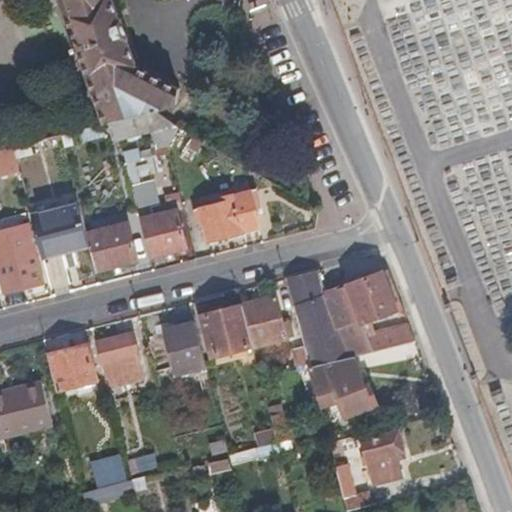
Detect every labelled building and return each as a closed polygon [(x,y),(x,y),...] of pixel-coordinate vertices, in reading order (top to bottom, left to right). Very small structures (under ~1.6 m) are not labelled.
[(111,0),(60,0),(105,124),(123,120),(156,111),(179,103),(175,86),(134,63),(111,0)] [(163,128),(168,147),(181,126),(156,111),(123,120),(127,138),(163,128)] [(182,155),(193,161),(205,140),(195,134),(182,155)] [(161,199),(153,167),(158,166),(152,145),(124,152),(138,205),(161,199)] [(13,147),(0,150),(0,169),(13,166),(16,175),(20,174),(13,147)] [(197,222),(203,221),(208,242),(260,229),(255,208),(260,206),(256,191),(219,200),(220,204),(194,211),(197,222)] [(38,243),(41,257),(90,245),(87,235),(79,204),(31,216),(38,243)] [(184,247),(176,212),(135,222),(144,257),(184,247)] [(0,277),(4,293),(43,283),(28,224),(0,231),(0,277)] [(90,245),(96,269),(135,259),(126,224),(87,235),(90,245)] [(329,270),(318,273),(325,294),(326,294),(342,336),(342,337),(348,356),(355,354),(388,346),(386,334),(377,336),(372,323),(371,319),(362,322),(348,284),(347,285),(341,267),(329,270)] [(391,271),(348,284),(362,322),(371,319),(372,323),(400,313),(402,320),(409,318),(406,313),(399,293),(391,271)] [(299,278),(285,282),(302,348),(307,366),(312,365),(348,356),(342,337),(342,336),(326,294),(325,294),(318,273),(299,278)] [(280,324),(274,298),(240,306),(251,348),(289,339),(285,323),(280,324)] [(253,356),(251,348),(240,306),(198,317),(209,358),(243,350),(245,357),(253,356)] [(204,367),(193,324),(163,332),(174,375),(204,367)] [(388,346),(416,339),(412,327),(386,334),(388,346)] [(131,334),(95,343),(107,390),(119,388),(113,363),(117,362),(118,366),(124,364),(126,374),(139,371),(138,365),(136,350),(131,334)] [(96,381),(86,346),(47,356),(56,391),(96,381)] [(302,348),(291,351),(297,369),(307,366),(302,348)] [(369,381),(365,383),(355,354),(348,356),(312,365),(328,410),(343,405),(345,413),(377,403),(369,381)] [(41,383),(20,388),(21,395),(0,400),(0,440),(52,427),(41,383)] [(0,400),(21,395),(20,388),(0,393),(0,400)] [(284,428),(280,412),(268,415),(275,442),(306,434),(304,423),(284,428)] [(403,451),(397,429),(363,439),(367,455),(363,455),(365,464),(370,463),(374,484),(403,477),(397,453),(403,451)] [(223,451),(221,439),(205,443),(208,454),(223,451)] [(254,455),(277,450),(275,442),(252,448),(254,455)] [(127,458),(130,473),(158,468),(155,453),(127,458)] [(95,488),(114,483),(108,457),(88,462),(95,488)] [(333,466),(345,509),(371,502),(367,486),(351,490),(343,463),(333,466)] [(82,491),(86,505),(88,505),(134,493),(130,479),(114,483),(95,488),(82,491)] [(30,511),(48,511),(45,500),(29,504),(30,511)]
